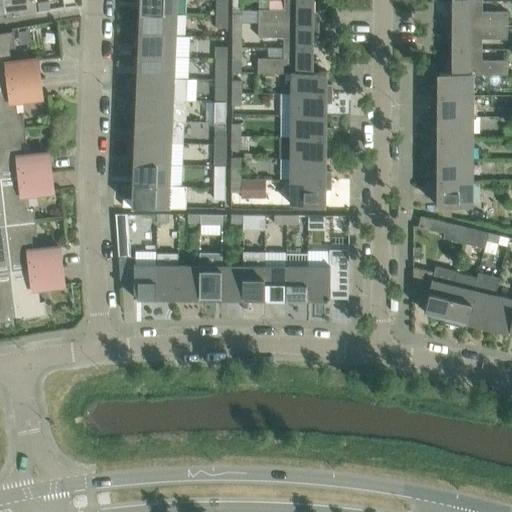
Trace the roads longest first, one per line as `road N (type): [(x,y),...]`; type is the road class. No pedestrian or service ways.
road 1 (tertiary): [(455,499),(257,474),(37,490)]
road 2 (residential): [(102,351),(89,190),(95,0)]
road 3 (residential): [(380,351),(384,0)]
road 4 (residential): [(102,351),(250,344),(380,351)]
road 5 (residential): [(380,351),(511,381)]
road 6 (unclassified): [(37,490),(16,362)]
